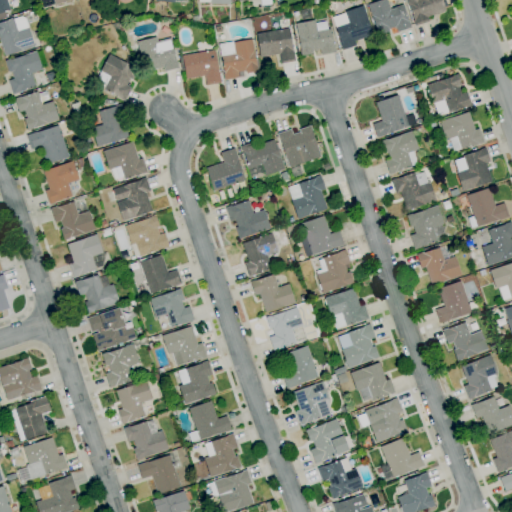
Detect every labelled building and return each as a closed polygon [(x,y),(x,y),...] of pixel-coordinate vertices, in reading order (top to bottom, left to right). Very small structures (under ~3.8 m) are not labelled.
[(0,19),(0,0),(8,0),(11,8),(10,8),(10,10),(4,12),(5,14),(7,14),(8,17),(0,19)] [(43,8),(39,0),(70,0),(55,5),(55,4),(43,8)] [(379,0),(386,0),(390,9),(403,5),(409,22),(411,27),(397,32),(395,27),(388,30),(389,32),(377,36),(375,31),(376,31),(372,16),(371,16),(367,4),(379,0)] [(415,27),(413,21),(405,0),(441,0),(445,11),(427,17),(429,22),(415,27)] [(354,41),(355,46),(341,50),(340,46),(334,27),(335,27),(332,17),(344,13),(344,11),(363,5),(372,35),(354,41)] [(301,20),(300,10),(309,9),(311,18),(301,20)] [(26,18),(34,47),(5,56),(0,41),(0,22),(13,18),(13,19),(21,16),(26,18)] [(300,56),(299,51),(300,51),(298,36),(297,36),(294,24),(315,20),(315,23),(326,21),(327,29),(330,29),(333,46),(334,46),(335,52),(321,55),(320,50),(313,51),(313,54),(300,56)] [(281,64),(279,54),(260,58),(256,34),(289,28),(293,51),(295,62),(281,64)] [(36,38),(34,33),(43,30),(44,35),(36,38)] [(144,72),(138,44),(137,44),(136,42),(156,37),(157,41),(171,38),(178,68),(164,72),(163,68),(144,72)] [(224,80),(223,74),(224,74),(221,56),(220,57),(218,44),(233,42),(233,43),(251,39),(253,51),(256,66),(257,72),(246,74),(245,71),(237,72),(238,78),(224,80)] [(206,86),(205,76),(185,80),(183,66),(181,66),(179,57),(182,57),(182,56),(214,50),(218,74),(219,74),(221,83),(206,86)] [(12,95),(8,81),(14,79),(11,72),(9,73),(5,61),(10,59),(10,60),(35,51),(42,70),(31,74),(36,87),(12,95)] [(124,101),(116,97),(116,96),(103,89),(104,89),(94,83),(101,72),(100,71),(109,55),(137,71),(132,80),(130,79),(126,86),(131,88),(124,101)] [(48,82),(45,74),(53,71),(56,79),(48,82)] [(437,116),(433,103),(426,85),(437,81),(452,76),(457,74),(461,86),(459,87),(461,94),(466,92),(471,106),(464,108),(448,113),(437,116)] [(27,131),(23,119),(26,118),(24,111),(18,113),(14,99),(20,96),(21,97),(37,92),(41,105),(52,101),(59,120),(27,131)] [(376,138),(372,124),(381,121),(375,103),(379,102),(377,97),(381,96),(382,100),(397,95),(404,115),(410,113),(414,124),(408,126),(408,127),(386,134),(386,135),(376,138)] [(74,116),(70,105),(78,102),(82,113),(74,116)] [(97,147),(91,128),(102,125),(98,111),(121,104),(125,117),(119,119),(121,126),(124,125),(128,138),(97,147)] [(453,152),(449,139),(445,140),(438,121),(450,118),(468,112),(474,130),(479,128),(484,143),(478,144),(453,152)] [(46,165),(44,159),(40,146),(30,150),(26,135),(35,132),(36,133),(58,126),(69,157),(46,165)] [(288,168),(279,139),(277,134),(291,129),(292,134),(299,132),(299,130),(310,126),(312,132),(311,132),(316,147),(317,147),(321,157),(288,168)] [(389,175),(384,161),(390,159),(387,152),(383,153),(379,141),(386,139),(386,140),(401,135),(400,134),(412,131),(418,150),(413,152),(417,164),(411,166),(412,167),(394,172),(395,173),(389,175)] [(250,178),(247,170),(248,169),(242,152),(240,146),(253,142),(255,146),(274,140),(283,170),(265,176),(264,173),(250,178)] [(124,180),(123,177),(115,180),(111,169),(108,170),(102,151),(114,147),(114,148),(119,146),(118,144),(125,141),(126,144),(132,142),(138,160),(142,158),(147,172),(140,175),(140,174),(124,180)] [(460,195),(459,192),(462,191),(456,173),(457,172),(454,161),(463,158),(462,156),(481,150),(480,149),(485,147),(490,162),(486,163),(492,182),(473,188),(462,191),(463,194),(460,195)] [(213,191),(205,169),(223,162),(220,153),(234,148),(238,158),(237,159),(244,180),(213,191)] [(79,169),(76,160),(81,158),(84,167),(79,169)] [(49,205),(44,191),(48,190),(42,171),(72,161),(78,180),(67,183),(72,197),(49,205)] [(324,171),(322,164),(328,163),(330,169),(324,171)] [(294,178),(294,177),(293,177),(290,170),(291,170),(291,168),(299,165),(299,166),(300,166),(303,173),(302,174),(302,175),(294,178)] [(282,180),(280,173),(286,172),(288,179),(282,180)] [(406,211),(400,192),(395,194),(390,180),(395,178),(395,179),(413,173),(414,175),(424,172),(427,182),(429,182),(435,201),(424,205),(406,211)] [(297,219),(290,201),(291,201),(287,188),(297,184),(316,177),(315,177),(320,175),(325,190),(320,191),(327,209),(297,219)] [(122,222),(116,203),(127,199),(127,198),(116,201),(112,189),(141,180),(140,179),(145,177),(150,192),(146,193),(152,211),(122,222)] [(471,228),(467,218),(473,216),(469,203),(467,204),(465,198),(467,197),(466,196),(477,192),(476,189),(480,188),(481,190),(488,188),(494,206),(504,203),(508,217),(498,221),(498,220),(477,227),(476,226),(471,228)] [(451,197),(449,192),(457,189),(459,194),(451,197)] [(64,241),(60,229),(63,228),(60,221),(55,223),(50,209),(56,206),(56,207),(73,201),(78,214),(88,211),(95,230),(84,234),(64,241)] [(239,240),(235,228),(238,227),(235,220),(229,222),(225,208),(230,206),(248,201),(252,213),(263,210),(270,229),(256,233),(246,236),(246,237),(239,240)] [(414,250),(409,235),(415,234),(413,226),(410,227),(406,216),(412,214),(437,206),(443,224),(441,225),(444,234),(435,237),(437,242),(420,248),(414,250)] [(139,257),(135,244),(130,245),(124,227),(145,219),(144,217),(150,215),(151,216),(155,215),(159,227),(156,228),(159,235),(164,233),(168,247),(163,249),(139,257)] [(311,255),(305,257),(300,240),(305,238),(300,224),(323,216),(329,234),(338,231),(343,245),(332,248),(311,255)] [(102,229),(100,222),(105,220),(108,227),(102,229)] [(487,266),(481,247),(492,243),(487,231),(504,225),(504,224),(510,222),(511,227),(511,237),(509,238),(511,245),(511,257),(498,262),(487,266)] [(109,228),(111,234),(103,237),(101,231),(109,228)] [(248,277),(244,263),(248,262),(242,244),(260,237),(271,233),(277,252),(274,253),(275,256),(271,257),(272,260),(270,260),(272,268),(253,275),(253,276),(248,277)] [(73,278),(68,264),(73,263),(66,244),(96,234),(102,253),(105,252),(109,264),(96,269),(96,270),(78,276),(78,277),(73,278)] [(431,285),(425,267),(420,269),(415,254),(421,252),(422,253),(439,247),(439,249),(444,247),(446,253),(451,251),(452,257),(454,257),(460,276),(449,280),(431,285)] [(322,293),(315,275),(316,274),(315,271),(321,269),(318,260),(322,259),(322,258),(339,252),(345,250),(350,264),(344,266),(346,273),(349,272),(353,284),(347,286),(346,285),(322,293)] [(139,263),(139,262),(139,260),(151,256),(152,258),(161,255),(167,273),(177,270),(181,283),(171,287),(170,287),(149,294),(139,263)] [(511,297),(510,298),(502,300),(498,288),(495,289),(489,271),(511,263),(511,297)] [(480,277),(478,271),(484,269),(486,275),(480,277)] [(87,314),(83,302),(86,301),(84,294),(79,296),(74,281),(80,280),(97,275),(98,275),(108,272),(112,284),(113,284),(119,303),(107,307),(87,314)] [(265,313),(259,295),(254,296),(250,282),(254,280),(255,280),(273,274),(277,287),(288,284),(295,303),(282,307),(265,313)] [(0,310),(0,275),(2,275),(7,288),(2,290),(8,308),(0,310)] [(439,324),(435,310),(444,307),(437,288),(460,281),(467,302),(475,299),(479,308),(470,311),(471,313),(439,324)] [(345,326),(341,313),(330,317),(323,298),(329,296),(342,292),(341,290),(346,288),(346,291),(353,288),(359,306),(364,305),(369,319),(364,321),(363,320),(345,326)] [(166,315),(156,318),(149,299),(167,293),(167,291),(170,290),(171,292),(175,291),(174,290),(180,289),(184,300),(181,301),(184,308),(188,307),(193,321),(188,322),(187,321),(170,327),(166,315)] [(511,340),(506,321),(507,321),(503,309),(511,306),(511,340)] [(273,351),(269,338),(274,336),(271,328),(269,329),(265,318),(269,316),(268,314),(272,313),(273,316),(286,311),(296,307),(307,339),(295,343),(295,342),(289,344),(289,345),(279,349),(273,351)] [(125,330),(131,328),(135,338),(122,343),(123,345),(118,347),(117,344),(116,345),(117,347),(113,348),(113,346),(106,348),(106,347),(96,350),(91,335),(98,333),(97,330),(91,332),(86,318),(104,312),(105,312),(118,308),(125,330)] [(499,327),(496,320),(502,318),(505,324),(499,327)] [(457,362),(452,351),(455,349),(452,342),(447,344),(442,330),(447,328),(447,329),(464,322),(469,335),(480,331),(487,350),(476,354),(461,359),(462,360),(457,362)] [(347,368),(341,350),(342,350),(337,337),(347,334),(347,333),(364,327),(363,326),(369,324),(375,338),(369,340),(372,347),(374,346),(378,357),(372,360),(372,359),(347,368)] [(175,367),(171,353),(167,355),(161,336),(172,332),(191,326),(197,344),(201,343),(206,357),(201,359),(201,358),(183,364),(175,367)] [(494,349),(491,343),(496,341),(499,346),(494,349)] [(109,388),(104,374),(110,372),(107,365),(105,366),(101,354),(107,352),(107,353),(122,348),(132,344),(139,363),(128,367),(132,380),(114,386),(115,386),(109,388)] [(286,389),(281,375),(291,372),(284,354),(306,346),(317,377),(296,385),(296,386),(286,389)] [(498,356),(495,350),(500,348),(503,354),(498,356)] [(468,400),(463,386),(467,385),(460,367),(478,360),(477,360),(489,355),(496,374),(494,375),(495,377),(493,378),(497,387),(490,389),(491,391),(473,397),(473,398),(468,400)] [(6,400),(0,381),(0,367),(22,360),(27,358),(31,369),(27,371),(30,378),(36,377),(40,391),(34,393),(33,391),(6,400)] [(184,405),(178,386),(182,385),(177,372),(201,363),(201,362),(207,360),(212,375),(206,377),(209,384),(211,383),(215,395),(210,396),(210,395),(195,400),(196,401),(184,405)] [(360,369),(378,362),(385,380),(389,379),(395,393),(389,395),(389,394),(378,398),(372,400),(371,398),(363,401),(359,391),(356,392),(349,373),(360,369)] [(335,376),(333,371),(344,366),(346,372),(335,376)] [(154,382),(152,377),(158,374),(160,379),(154,382)] [(334,384),(333,380),(325,383),(323,378),(334,374),(338,383),(334,384)] [(122,425),(117,410),(121,409),(115,391),(145,381),(151,399),(140,403),(144,417),(126,423),(127,423),(122,425)] [(300,426),(295,412),(299,410),(292,392),(322,381),(322,383),(323,382),(325,388),(324,389),(328,399),(327,399),(329,414),(320,418),(319,417),(314,419),(315,420),(305,424),(300,426)] [(19,441),(9,410),(29,403),(28,401),(45,396),(50,411),(40,415),(46,432),(19,441)] [(511,425),(485,436),(481,425),(484,424),(481,417),(475,419),(470,405),(476,403),(476,404),(493,397),(498,410),(509,405),(511,413),(511,425)] [(376,443),(368,424),(361,427),(356,417),(364,414),(363,411),(375,407),(391,401),(391,400),(396,398),(402,412),(398,414),(400,420),(402,419),(406,431),(402,433),(403,434),(395,437),(394,435),(376,443)] [(191,443),(188,434),(195,431),(187,408),(210,401),(216,418),(226,415),(231,429),(215,435),(215,434),(202,438),(202,439),(199,440),(191,443)] [(136,460),(133,449),(136,448),(133,440),(128,442),(123,428),(129,426),(129,427),(146,421),(146,422),(156,418),(161,432),(161,431),(167,450),(156,453),(155,453),(142,457),(142,458),(136,460)] [(315,464),(309,450),(315,448),(312,441),(309,442),(304,430),(310,428),(310,429),(324,424),(324,423),(335,419),(342,435),(342,436),(348,450),(321,461),(321,462),(315,464)] [(497,474),(492,460),(496,458),(489,439),(511,429),(511,466),(502,471),(502,472),(497,474)] [(210,478),(203,459),(208,457),(204,444),(227,437),(227,435),(233,433),(237,448),(232,449),(234,456),(237,456),(241,467),(235,469),(220,474),(221,474),(210,478)] [(30,479),(25,466),(28,465),(22,448),(51,438),(58,456),(62,454),(66,468),(61,470),(61,469),(30,479)] [(385,481),(379,467),(387,464),(380,447),(402,438),(409,456),(418,452),(424,466),(414,470),(413,469),(385,481)] [(157,494),(151,476),(142,479),(137,465),(147,462),(168,455),(179,487),(157,494)] [(351,492),(351,491),(337,497),(337,498),(332,500),(328,488),(330,487),(327,480),(322,482),(317,468),(322,466),(322,467),(339,460),(339,461),(346,458),(350,470),(355,468),(362,487),(351,492)] [(222,511),(217,496),(212,498),(208,484),(213,482),(213,481),(224,478),(242,472),(242,471),(247,470),(252,484),(247,485),(253,504),(248,505),(249,508),(241,511),(240,508),(234,510),(235,511),(222,511)] [(401,511),(397,498),(408,494),(406,490),(398,493),(396,488),(405,485),(403,481),(420,475),(420,474),(426,472),(427,475),(431,486),(425,488),(428,495),(430,495),(434,506),(428,508),(428,507),(415,511),(401,511)] [(511,488),(504,492),(499,478),(508,474),(508,475),(511,473),(511,488)] [(66,511),(38,511),(35,502),(52,497),(47,483),(64,478),(70,475),(75,489),(69,491),(72,499),(75,498),(79,508),(72,511),(72,510),(66,511)] [(0,511),(0,486),(2,486),(10,511),(0,511)] [(158,511),(155,511),(151,500),(157,498),(157,499),(183,491),(189,509),(180,511),(158,511)] [(354,498),(354,497),(363,494),(366,505),(368,505),(369,507),(370,507),(371,511),(334,511),(332,505),(354,498)] [(268,511),(265,503),(271,501),(274,510),(268,511)]
